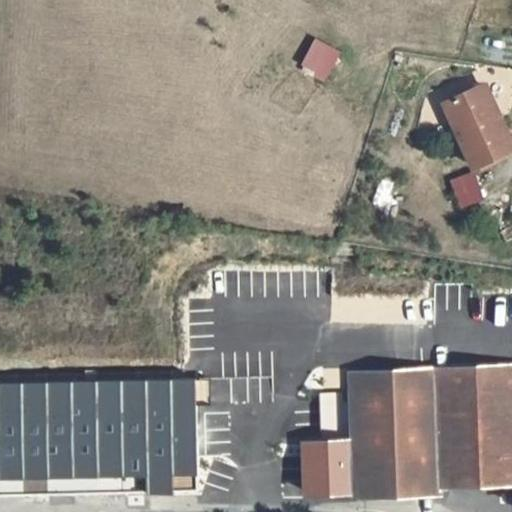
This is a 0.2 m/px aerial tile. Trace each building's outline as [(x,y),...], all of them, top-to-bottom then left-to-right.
[(326,77),(339,52),(316,41),(303,65),(326,77)] [(500,118),(486,85),(446,102),(475,164),(511,148),(511,136),(503,118),(500,118)] [(472,174),(453,181),(462,206),(481,199),(472,174)] [(511,364),(418,369),(419,382),(350,386),(352,436),(302,438),(304,488),(354,485),(354,491),(438,487),(438,479),(511,476),(511,364)] [(419,382),(418,369),(418,366),(349,369),(350,386),(419,382)] [(0,379),(0,491),(197,486),(194,374),(0,379)]
